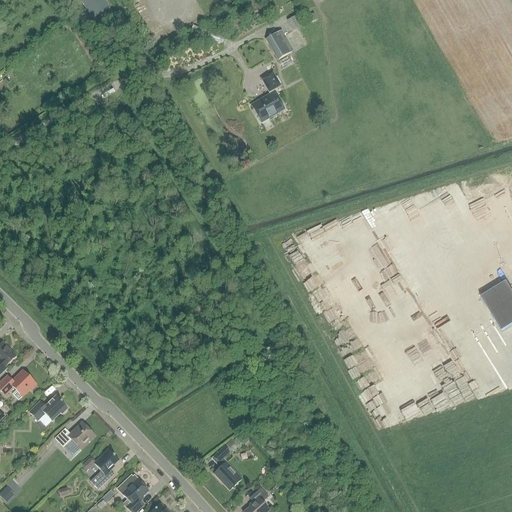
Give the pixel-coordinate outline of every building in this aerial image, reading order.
[(104,0),(80,0),(93,20),(110,9),(104,0)] [(314,14),(308,17),(311,23),(317,20),(314,14)] [(288,20),(293,29),(300,26),(295,16),(288,20)] [(192,25),(189,31),(221,44),(224,37),(192,25)] [(293,52),(280,31),(264,41),(276,61),(293,52)] [(272,75),(261,81),(270,96),(250,107),(260,124),(284,111),(272,91),(279,87),(272,75)] [(511,291),(506,283),(481,298),(502,332),(511,325),(511,291)] [(0,374),(1,373),(6,368),(5,367),(16,357),(11,352),(10,353),(1,344),(0,344),(0,374)] [(30,392),(36,386),(22,372),(12,382),(7,377),(0,383),(0,391),(5,397),(13,389),(16,392),(22,398),(29,391),(30,392)] [(16,392),(12,395),(18,401),(22,398),(16,392)] [(44,416),(51,423),(60,414),(61,415),(67,410),(62,405),(62,404),(56,397),(45,408),(41,403),(30,414),(37,422),(39,421),(44,416)] [(44,416),(39,421),(46,428),(51,423),(44,416)] [(65,430),(54,440),(63,448),(71,441),(80,450),(95,436),(82,423),(70,435),(65,430)] [(231,441),(226,446),(233,453),(238,448),(231,441)] [(217,465),(229,453),(224,447),(211,459),(217,465)] [(98,490),(114,475),(109,470),(118,461),(108,450),(94,464),(101,472),(90,482),(98,490)] [(229,492),(242,479),(226,463),(213,475),(229,492)] [(148,492),(135,478),(133,480),(132,478),(118,491),(128,502),(123,506),(128,511),(137,511),(143,507),(138,502),(148,492)] [(67,488),(59,491),(61,498),(69,495),(67,488)] [(7,489),(0,495),(0,497),(6,504),(14,496),(7,489)] [(267,511),(269,511),(262,503),(268,497),(261,489),(249,499),(254,504),(244,511),(267,511)]
